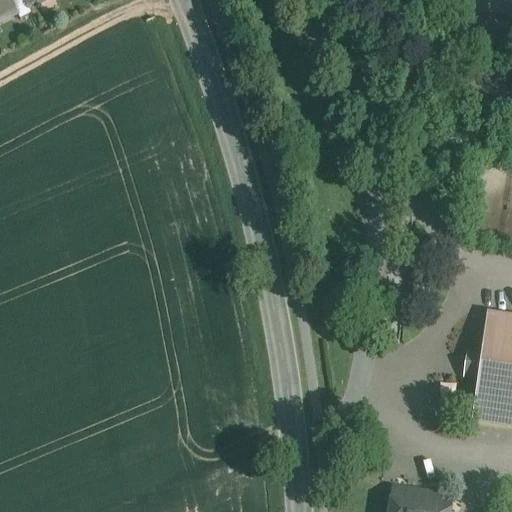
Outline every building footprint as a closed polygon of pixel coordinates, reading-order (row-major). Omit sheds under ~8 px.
[(0,0),(0,12),(12,6),(9,0),(8,0),(0,0)] [(27,9),(22,0),(9,0),(12,6),(18,17),(20,21),(30,15),(27,9)] [(22,0),(27,9),(38,3),(35,0),(22,0)] [(455,0),(431,0),(452,10),(457,1),(455,0)] [(511,0),(491,0),(491,14),(511,15),(511,0)] [(0,27),(18,17),(12,6),(0,12),(0,27)] [(511,52),(511,37),(499,37),(497,52),(511,52)] [(495,47),(491,38),(481,38),(476,46),(467,45),(462,54),(466,62),(475,63),(481,55),(491,54),(495,47)] [(422,75),(431,54),(413,46),(411,49),(390,40),(382,58),(422,75)] [(511,323),(490,320),(485,361),(469,359),(466,379),(482,381),(476,422),(511,427),(511,323)] [(449,511),(451,501),(394,493),(391,511),(449,511)]
